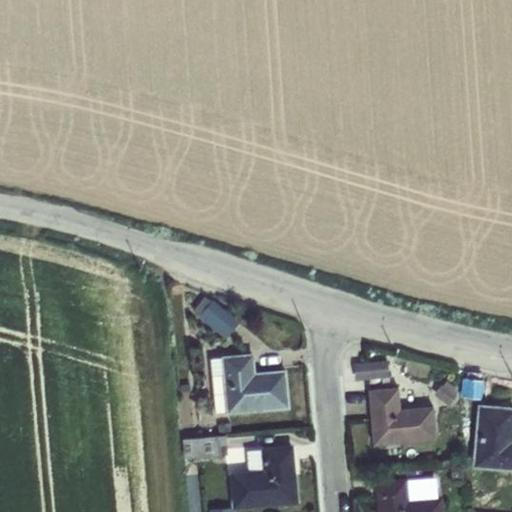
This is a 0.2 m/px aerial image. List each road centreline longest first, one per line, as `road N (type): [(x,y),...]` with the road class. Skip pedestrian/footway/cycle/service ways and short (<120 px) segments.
road 1 (unclassified): [(0,203),(62,214),(330,300)]
road 2 (residential): [(330,300),(344,511)]
road 3 (residential): [(330,300),(511,348)]
